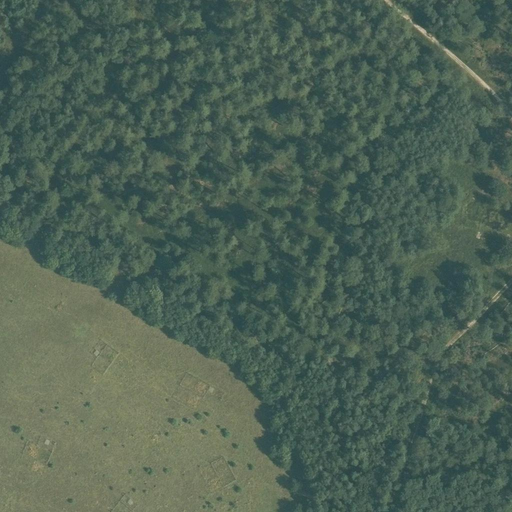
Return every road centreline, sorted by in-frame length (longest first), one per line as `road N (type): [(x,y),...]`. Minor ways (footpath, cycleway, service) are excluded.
road 1 (track): [(383,511),(441,355),(511,281)]
road 2 (track): [(397,0),(511,117)]
